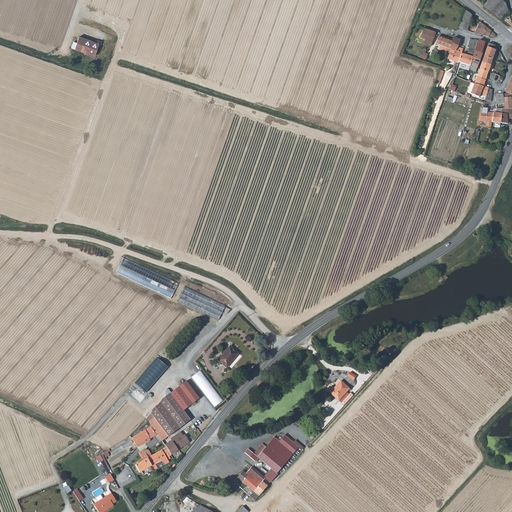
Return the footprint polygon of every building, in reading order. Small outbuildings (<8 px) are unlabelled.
[(487,0),(483,5),(488,9),(500,19),(508,9),(505,2),(504,3),(501,0),(487,0)] [(470,22),(471,15),(467,11),(466,10),(463,19),(470,22)] [(468,30),(470,22),(463,19),(460,28),(468,30)] [(475,33),(479,35),(485,36),(493,36),(496,34),(482,24),(479,21),(471,30),(472,30),(474,32),(475,33)] [(431,46),(436,33),(419,26),(415,36),(418,37),(417,38),(420,39),(419,40),(419,41),(418,41),(431,46)] [(440,45),(450,49),(453,41),(438,36),(435,44),(440,45)] [(95,43),(78,37),(76,42),(73,48),(94,56),(98,44),(100,45),(101,42),(95,41),(95,43)] [(451,49),(450,53),(447,58),(459,62),(462,55),(455,52),(456,51),(457,51),(458,48),(461,41),(454,38),(453,41),(450,49),(451,49)] [(467,66),(469,67),(470,64),(474,51),(475,49),(472,48),(475,40),(470,39),(467,48),(469,49),(467,55),(462,55),(459,62),(468,65),(467,66)] [(480,53),(483,42),(479,41),(478,41),(475,49),(474,51),(475,51),(476,52),(480,53)] [(493,60),(498,47),(497,47),(489,44),(484,57),(493,60)] [(420,55),(419,55),(419,56),(426,59),(428,54),(425,53),(426,50),(423,48),(420,55)] [(475,51),(474,51),(470,64),(478,67),(481,57),(479,56),(480,53),(476,52),(475,51)] [(488,72),(493,60),(484,57),(480,69),(488,72)] [(485,80),(488,72),(480,69),(477,77),(485,80)] [(444,71),(441,70),(436,83),(440,84),(444,71)] [(511,77),(510,81),(511,83),(506,88),(505,93),(502,93),(502,97),(511,97),(511,75),(511,77)] [(494,83),(499,85),(500,84),(502,80),(503,77),(500,76),(499,79),(496,78),(494,83)] [(483,86),(485,80),(477,77),(474,83),(483,86)] [(491,97),(492,89),(483,86),(474,83),(470,94),(479,97),(480,93),(485,94),(484,97),(485,97),(484,99),(491,100),(491,97)] [(501,104),(495,104),(495,108),(509,108),(511,109),(511,102),(511,103),(511,99),(511,97),(502,97),(501,104)] [(508,113),(509,108),(495,108),(495,109),(495,112),(493,112),(492,122),(501,123),(502,113),(508,113)] [(493,112),(492,112),(486,112),(481,111),(481,112),(479,120),(492,122),(493,112)] [(180,282),(124,258),(118,274),(173,297),(180,282)] [(195,288),(186,302),(223,327),(233,313),(195,288)] [(230,348),(218,361),(226,369),(238,355),(230,348)] [(215,407),(224,401),(203,370),(194,376),(215,407)] [(184,393),(192,403),(199,398),(185,381),(169,394),(160,401),(166,408),(184,393)] [(327,408),(335,400),(338,396),(330,389),(323,396),(321,395),(317,399),(327,408)] [(156,417),(159,420),(170,435),(189,420),(182,411),(192,403),(184,393),(166,408),(165,409),(156,417)] [(327,408),(334,414),(342,405),(335,400),(327,408)] [(159,403),(149,412),(153,417),(154,416),(153,416),(161,405),(159,403)] [(153,416),(154,416),(153,417),(157,421),(159,420),(156,417),(165,409),(161,405),(153,416)] [(159,420),(157,421),(165,433),(167,436),(168,437),(170,435),(159,420)] [(152,427),(132,438),(138,446),(150,439),(151,440),(158,436),(157,435),(161,432),(158,427),(153,429),(152,427)] [(185,436),(181,438),(179,434),(170,440),(172,443),(166,447),(171,455),(189,443),(185,436)] [(253,452),(247,447),(243,451),(254,460),(257,456),(276,472),(297,447),(283,434),(278,440),(273,436),(265,446),(261,443),(253,452)] [(150,466),(154,471),(157,469),(154,465),(161,460),(164,465),(169,462),(168,460),(170,458),(169,456),(171,455),(166,447),(152,455),(144,460),(135,465),(140,472),(150,466)] [(144,460),(152,455),(149,450),(145,452),(144,451),(141,452),(140,451),(139,452),(144,460)] [(251,496),(255,500),(267,486),(262,481),(265,478),(252,467),(246,474),(244,473),(239,479),(255,491),(251,496)] [(112,474),(107,477),(110,483),(115,480),(112,474)] [(81,501),(85,498),(80,490),(75,492),(81,501)] [(111,495),(94,508),(97,511),(106,511),(114,507),(112,505),(116,502),(111,495)] [(176,501),(179,504),(185,498),(182,495),(176,501)]
